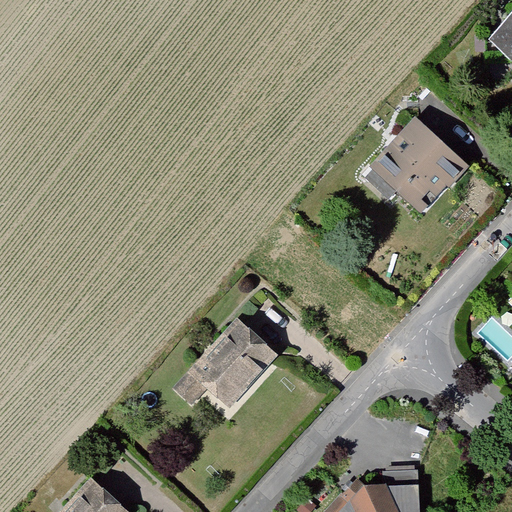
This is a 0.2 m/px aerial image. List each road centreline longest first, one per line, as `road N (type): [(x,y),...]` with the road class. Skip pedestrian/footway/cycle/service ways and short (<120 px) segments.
road 1 (residential): [(251,511),(403,346)]
road 2 (residential): [(403,346),(511,229)]
road 3 (residential): [(403,346),(511,433)]
